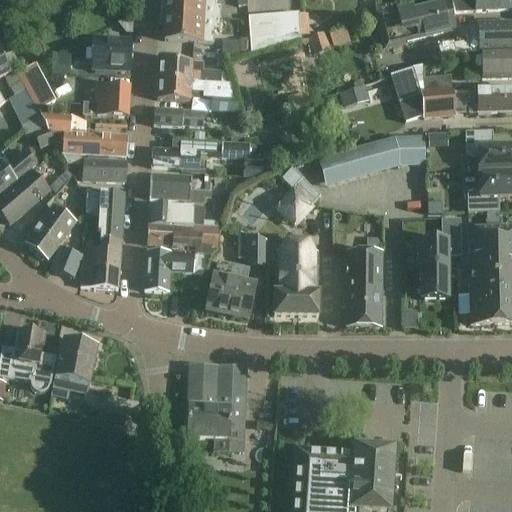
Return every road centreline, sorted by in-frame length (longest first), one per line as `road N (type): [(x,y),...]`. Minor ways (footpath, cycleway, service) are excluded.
road 1 (residential): [(511,350),(252,349),(144,334)]
road 2 (residential): [(150,0),(126,324)]
road 3 (residential): [(144,334),(173,511)]
